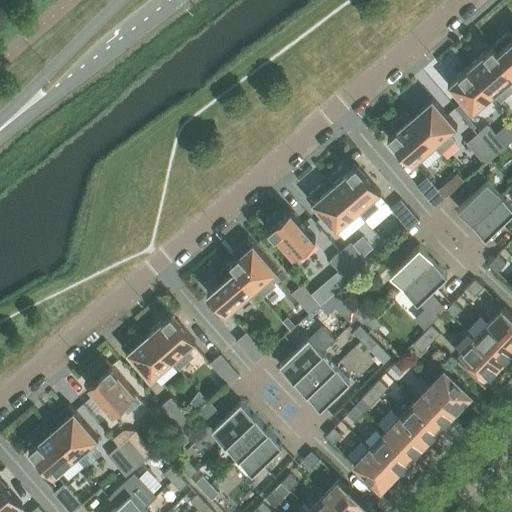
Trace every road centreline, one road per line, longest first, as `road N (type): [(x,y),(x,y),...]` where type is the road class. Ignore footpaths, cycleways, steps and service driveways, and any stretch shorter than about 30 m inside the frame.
road 1 (residential): [(150,266),(337,108)]
road 2 (residential): [(337,108),(481,272)]
road 3 (secondary): [(7,125),(177,0)]
road 4 (residential): [(0,395),(150,266)]
road 5 (secondary): [(123,0),(45,75),(7,125)]
road 6 (residential): [(337,108),(460,0)]
road 7 (residential): [(245,370),(150,266)]
road 8 (residential): [(427,511),(511,425)]
